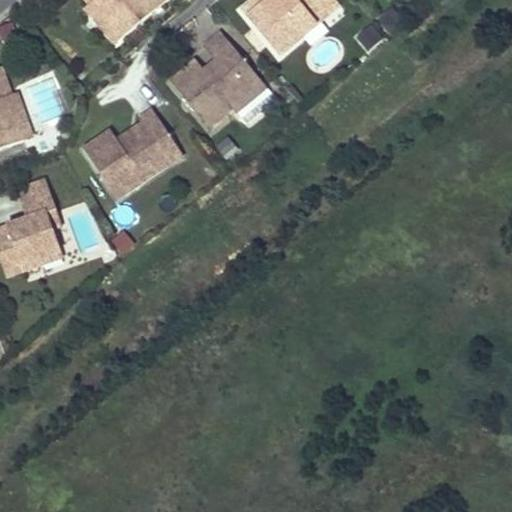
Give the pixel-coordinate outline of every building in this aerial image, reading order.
[(90,0),(92,2),(88,6),(105,28),(112,23),(124,38),(170,0),(90,0)] [(251,0),(244,7),(281,53),(323,19),(324,4),(328,0),(282,0),(281,1),(280,0),(251,0)] [(328,0),(324,4),(323,19),(342,3),(339,0),(328,0)] [(112,23),(105,28),(118,43),(124,38),(112,23)] [(373,25),(358,38),(369,52),(385,39),(373,25)] [(264,81),(225,33),(202,52),(214,66),(220,73),(208,83),(203,76),(193,65),(168,86),(206,132),(229,113),(233,118),(255,100),(249,93),(264,81)] [(214,66),(203,76),(208,83),(220,73),(214,66)] [(0,74),(0,146),(21,139),(14,121),(22,118),(13,92),(7,94),(0,74)] [(264,81),(249,93),(255,100),(270,87),(264,81)] [(110,126),(82,144),(115,194),(160,165),(162,150),(175,142),(152,107),(138,116),(141,120),(131,126),(130,137),(121,143),(116,136),(110,126)] [(22,118),(14,121),(21,139),(29,136),(22,118)] [(131,126),(116,136),(121,143),(130,137),(131,126)] [(162,150),(160,165),(181,152),(175,142),(162,150)] [(54,180),(24,189),(33,218),(22,222),(24,226),(16,229),(14,224),(0,228),(0,243),(10,274),(46,263),(44,258),(66,251),(59,228),(54,213),(63,210),(54,180)] [(63,210),(54,213),(59,228),(68,225),(63,210)] [(66,251),(44,258),(46,263),(68,257),(66,251)]
